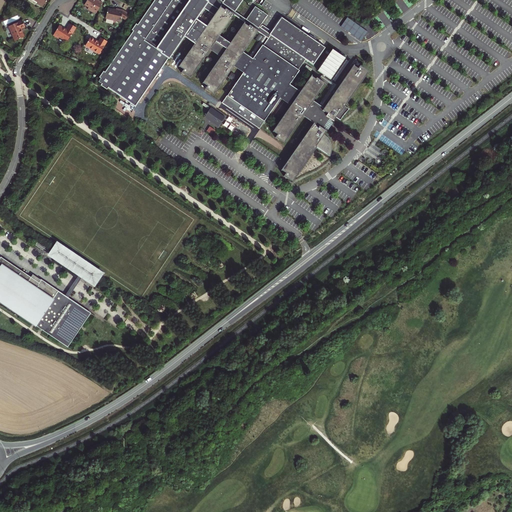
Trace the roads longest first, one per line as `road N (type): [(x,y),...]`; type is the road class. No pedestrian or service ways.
road 1 (secondary): [(61,434),(143,387),(281,280)]
road 2 (secondary): [(349,226),(511,97)]
road 3 (residential): [(0,188),(20,134),(18,68),(63,0)]
